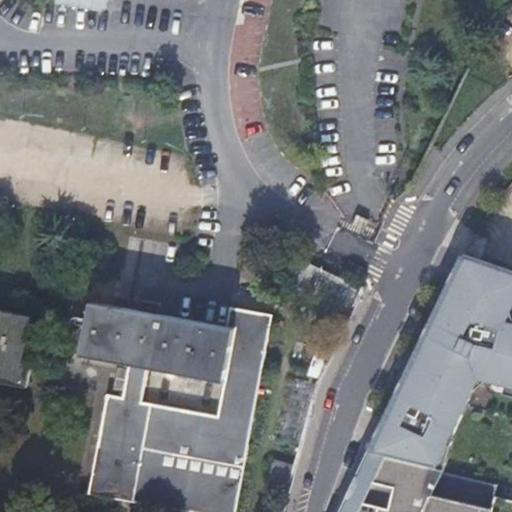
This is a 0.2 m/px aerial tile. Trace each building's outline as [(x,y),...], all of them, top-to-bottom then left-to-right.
[(511,321),(505,320),(504,307),(511,289),(511,272),(462,256),(445,291),(366,457),(439,474),(449,430),(470,393),(483,383),(503,388),(511,390),(511,321)] [(348,322),(363,291),(303,262),(289,292),(348,322)] [(180,511),(232,511),(273,319),(230,310),(226,328),(91,300),(80,354),(127,364),(121,394),(107,392),(84,492),(180,511)] [(0,380),(23,385),(28,363),(24,362),(32,318),(0,310),(0,380)] [(511,398),(511,390),(503,388),(501,396),(511,398)] [(421,511),(439,474),(366,457),(339,511),(421,511)] [(273,460),(272,480),(289,481),(290,461),(273,460)] [(439,474),(421,511),(486,511),(490,500),(493,486),(439,474)] [(511,511),(511,505),(490,500),(486,511),(511,511)]
